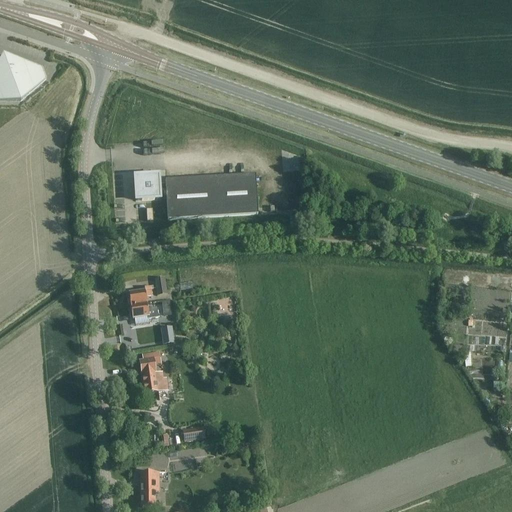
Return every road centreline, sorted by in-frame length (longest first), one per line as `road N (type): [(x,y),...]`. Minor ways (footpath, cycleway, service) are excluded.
road 1 (unclassified): [(114,46),(121,23),(425,133),(511,146)]
road 2 (unclassified): [(88,254),(271,239),(511,258)]
road 3 (secondary): [(511,186),(114,46)]
road 4 (tertiary): [(107,511),(88,254)]
road 5 (tertiary): [(88,254),(84,145),(114,46)]
road 6 (secondary): [(114,46),(0,8)]
